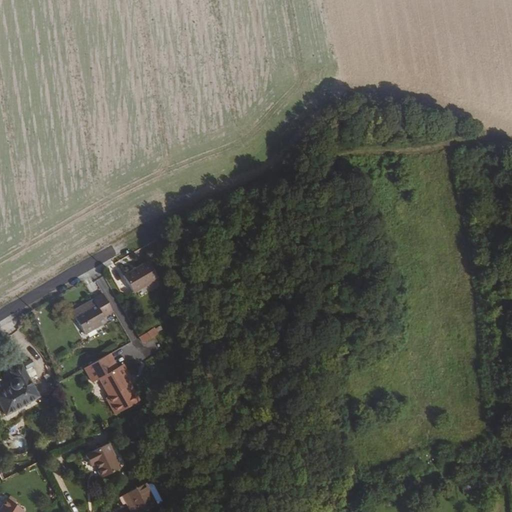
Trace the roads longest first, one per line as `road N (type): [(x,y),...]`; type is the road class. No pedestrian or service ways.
road 1 (track): [(511,147),(470,137),(320,159),(203,202),(116,255)]
road 2 (residential): [(0,319),(116,255)]
